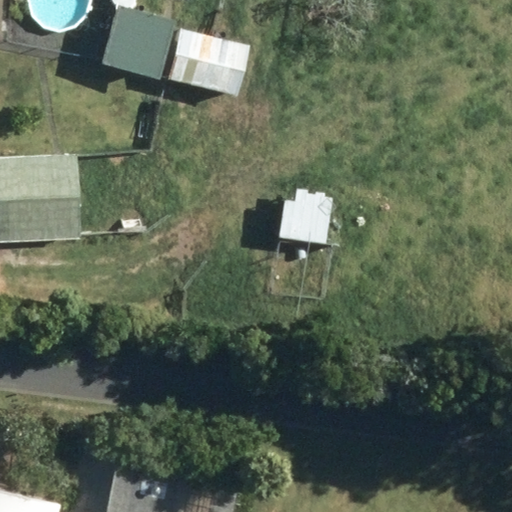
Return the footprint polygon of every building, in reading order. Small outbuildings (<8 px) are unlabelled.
[(168,21),(121,13),(112,67),(158,75),(168,21)] [(274,24),(227,14),(210,89),(257,99),(274,24)] [(82,159),(3,159),(4,240),(82,240),(82,159)] [(337,203),(278,197),(270,271),(329,277),(337,203)] [(210,511),(222,470),(125,444),(106,511),(210,511)] [(71,511),(73,504),(0,490),(0,511),(71,511)]
